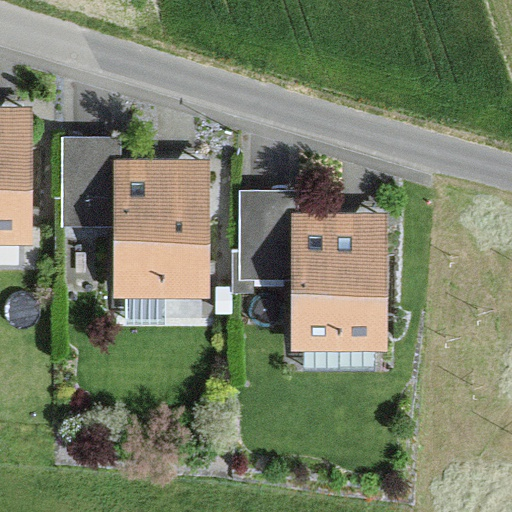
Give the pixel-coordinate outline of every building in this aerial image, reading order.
[(0,231),(29,232),(29,104),(0,103),(0,231)] [(112,210),(110,119),(59,120),(61,211),(112,210)] [(205,284),(206,156),(121,156),(120,283),(205,284)] [(241,263),(290,263),(289,173),(240,173),(241,263)] [(381,337),(381,209),(296,209),(296,337),(381,337)]
